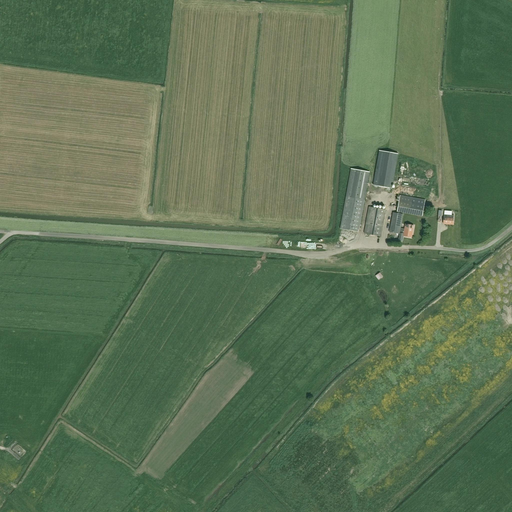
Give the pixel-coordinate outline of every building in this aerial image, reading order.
[(379,150),(373,185),(392,189),(398,154),(379,150)] [(351,169),(347,188),(340,229),(359,232),(370,172),(351,169)] [(425,200),(400,195),(397,212),(422,216),(425,200)] [(369,207),(364,233),(381,236),(385,210),(369,207)] [(414,226),(405,224),(404,229),(401,229),(403,215),(393,213),(389,232),(400,234),(400,233),(404,233),(403,236),(412,237),(414,226)] [(444,215),(444,217),(443,224),(453,225),(454,216),(444,215)] [(11,444),(22,455),(28,450),(17,438),(11,444)]
